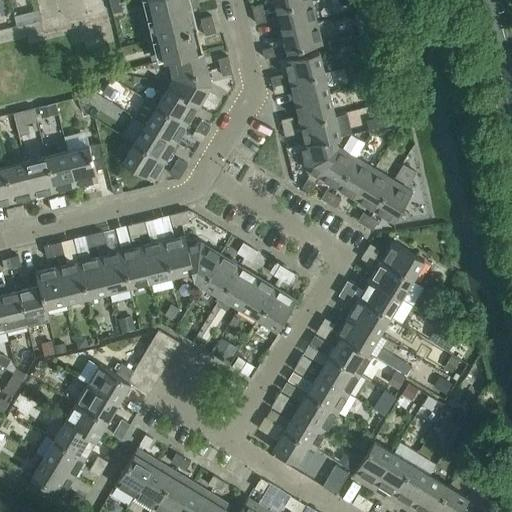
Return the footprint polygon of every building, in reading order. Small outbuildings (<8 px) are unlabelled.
[(149,0),(164,60),(168,59),(173,79),(168,87),(199,105),(211,85),(197,27),(192,29),(187,9),(199,6),(197,0),(149,0)] [(311,0),(274,0),(277,9),(312,1),(311,0)] [(312,1),(277,9),(282,30),(317,22),(312,1)] [(121,2),(111,5),(113,13),(123,11),(121,2)] [(262,4),(252,7),(254,15),(264,12),(262,4)] [(39,10),(14,16),(17,26),(42,20),(39,10)] [(264,12),(254,15),(256,23),(266,21),(264,12)] [(212,16),(201,19),(203,27),(214,24),(212,16)] [(317,22),(282,30),(287,52),(322,44),(317,22)] [(214,24),(203,27),(205,36),(216,33),(214,24)] [(262,50),(265,58),(275,56),(272,47),(262,50)] [(284,59),(290,82),(325,73),(319,51),(284,59)] [(228,56),(218,59),(220,67),(230,65),(228,56)] [(230,65),(220,67),(222,76),(232,73),(230,65)] [(325,73),(290,82),(295,103),(330,94),(325,73)] [(271,78),(273,86),(284,83),(282,75),(271,78)] [(284,83),(273,86),(275,94),(286,91),(284,83)] [(168,87),(157,105),(187,124),(199,105),(168,87)] [(330,94),(295,103),(300,124),(335,115),(330,94)] [(55,103),(39,107),(42,118),(58,114),(55,103)] [(157,105),(146,124),(176,142),(187,124),(157,105)] [(335,115),(294,125),(296,133),(296,134),(296,135),(302,133),(305,144),(305,145),(335,137),(336,138),(340,137),(335,115)] [(385,115),(368,119),(370,129),(388,125),(385,115)] [(281,120),(283,128),(294,125),(292,117),(281,120)] [(200,122),(196,129),(206,135),(210,128),(200,122)] [(146,124),(134,142),(165,161),(176,142),(146,124)] [(294,125),(283,128),(285,136),(296,134),(296,133),(294,125)] [(206,135),(196,129),(191,136),(201,142),(206,135)] [(305,145),(305,144),(300,145),(306,169),(319,177),(338,146),(336,138),(335,137),(305,145)] [(165,161),(134,142),(123,162),(153,180),(165,161)] [(101,143),(89,146),(95,170),(107,167),(101,143)] [(89,146),(67,151),(76,186),(98,180),(95,170),(89,146)] [(338,146),(319,177),(337,188),(356,157),(338,146)] [(67,151),(46,156),(55,191),(76,186),(67,151)] [(46,156),(25,161),(34,196),(55,191),(46,156)] [(356,157),(337,188),(356,199),(375,169),(356,157)] [(178,159),(173,166),(183,172),(188,165),(178,159)] [(25,161),(4,167),(13,201),(34,196),(25,161)] [(183,172),(173,166),(169,173),(179,179),(183,172)] [(4,167),(0,167),(0,204),(13,201),(4,167)] [(375,169),(356,199),(374,210),(393,180),(375,169)] [(310,192),(315,183),(308,179),(302,187),(310,192)] [(393,180),(374,210),(394,222),(413,192),(393,180)] [(326,190),(321,199),(328,203),(334,194),(326,190)] [(334,194),(328,203),(335,208),(341,199),(334,194)] [(64,195),(56,197),(59,208),(67,206),(64,195)] [(56,197),(48,199),(51,210),(59,208),(56,197)] [(23,205),(15,207),(18,218),(26,216),(23,205)] [(15,207),(6,209),(9,220),(18,218),(15,207)] [(186,211),(178,213),(181,224),(189,222),(186,211)] [(358,221),(365,226),(370,217),(363,212),(358,221)] [(178,213),(170,215),(173,226),(181,224),(178,213)] [(370,217),(365,226),(372,230),(378,221),(370,217)] [(144,221),(136,223),(139,234),(147,232),(144,221)] [(136,223),(128,225),(130,236),(139,234),(136,223)] [(102,231),(94,234),(97,245),(105,243),(102,231)] [(94,234),(86,236),(89,247),(97,245),(94,234)] [(185,235),(162,241),(171,275),(192,270),(186,245),(187,245),(185,235)] [(162,241),(142,246),(150,281),(171,275),(162,241)] [(200,241),(187,245),(186,245),(192,270),(194,279),(203,284),(221,254),(200,241)] [(393,241),(382,261),(412,279),(424,260),(393,241)] [(61,242),(52,244),(55,255),(63,253),(61,242)] [(243,242),(237,253),(246,258),(253,248),(243,242)] [(52,244),(44,246),(47,257),(55,255),(52,244)] [(370,244),(365,251),(375,257),(380,250),(370,244)] [(142,246),(121,251),(129,286),(150,281),(142,246)] [(253,248),(246,258),(256,264),(262,254),(253,248)] [(121,251),(100,256),(109,291),(129,286),(121,251)] [(375,257),(365,251),(361,258),(371,264),(375,257)] [(221,254),(203,284),(221,296),(239,265),(221,254)] [(19,256),(10,258),(13,268),(21,266),(19,256)] [(100,256),(79,262),(88,296),(109,291),(100,256)] [(13,268),(10,258),(2,260),(4,270),(13,268)] [(382,261),(370,279),(401,298),(412,279),(382,261)] [(79,262),(58,267),(67,301),(88,296),(79,262)] [(276,263),(270,273),(279,278),(285,268),(276,263)] [(239,265),(221,296),(240,307),(258,276),(239,265)] [(36,272),(39,286),(40,286),(45,307),(46,307),(67,301),(58,267),(36,272)] [(285,268),(279,278),(288,284),(295,274),(285,268)] [(258,276),(240,307),(258,318),(276,287),(258,276)] [(370,279),(359,298),(390,316),(401,298),(370,279)] [(347,281),(343,288),(353,294),(357,287),(347,281)] [(39,286),(18,291),(27,326),(50,321),(46,307),(45,307),(40,286),(39,286)] [(276,287),(258,318),(277,330),(296,299),(276,287)] [(353,294),(343,288),(339,295),(349,301),(353,294)] [(18,291),(0,295),(0,305),(6,331),(27,326),(18,291)] [(359,298),(348,316),(379,335),(390,316),(359,298)] [(336,336),(340,338),(341,337),(367,353),(368,353),(379,335),(348,316),(336,336)] [(132,317),(118,320),(122,334),(136,331),(132,317)] [(325,318),(320,325),(330,331),(335,324),(325,318)] [(330,331),(320,325),(316,333),(326,339),(330,331)] [(158,329),(152,340),(173,353),(180,342),(158,329)] [(444,329),(436,343),(448,350),(457,337),(444,329)] [(86,337),(76,339),(78,348),(88,347),(86,337)] [(341,337),(340,338),(329,356),(360,375),(372,355),(368,353),(367,353),(341,337)] [(152,340),(146,350),(167,363),(173,353),(152,340)] [(52,342),(42,345),(44,356),(55,354),(52,342)] [(65,344),(55,346),(57,353),(66,351),(65,344)] [(381,349),(376,358),(407,377),(412,368),(392,356),(381,349)] [(146,350),(140,360),(161,373),(167,363),(146,350)] [(0,355),(0,365),(6,368),(10,361),(0,355)] [(302,355),(298,362),(307,368),(311,360),(302,355)] [(329,356),(318,375),(349,393),(360,375),(329,356)] [(451,356),(444,368),(452,372),(459,360),(451,356)] [(239,357),(233,367),(249,377),(255,367),(239,357)] [(140,360),(133,371),(155,383),(161,373),(140,360)] [(307,368),(298,362),(294,370),(302,375),(307,368)] [(121,363),(115,374),(127,381),(133,371),(121,363)] [(100,364),(88,384),(118,402),(130,383),(127,381),(115,374),(100,364)] [(133,371),(127,381),(130,383),(148,394),(155,383),(133,371)] [(395,372),(389,382),(399,388),(405,378),(395,372)] [(318,375),(307,393),(338,412),(349,393),(318,375)] [(443,379),(437,389),(446,395),(452,384),(443,379)] [(88,384),(77,402),(107,421),(118,402),(88,384)] [(408,384),(402,394),(412,400),(418,390),(408,384)] [(280,392),(276,399),(284,405),(289,397),(280,392)] [(307,393),(296,412),(326,430),(338,412),(307,393)] [(428,396),(422,404),(431,409),(436,401),(428,396)] [(284,405),(276,399),(271,407),(280,412),(284,405)] [(77,402),(66,421),(96,439),(107,421),(77,402)] [(296,412),(285,430),(315,449),(326,430),(296,412)] [(121,419),(117,426),(126,432),(130,424),(121,419)] [(66,421),(55,439),(85,458),(96,439),(66,421)] [(117,426),(113,434),(121,439),(126,432),(117,426)] [(258,429),(253,436),(262,442),(267,434),(258,429)] [(315,449),(285,430),(273,450),(303,468),(315,449)] [(145,434),(140,443),(148,448),(153,439),(145,434)] [(55,439),(43,458),(74,476),(85,458),(55,439)] [(352,477),(371,488),(393,453),(374,441),(352,477)] [(115,484),(135,496),(157,460),(137,448),(115,484)] [(171,462),(178,466),(183,457),(176,453),(171,462)] [(393,453),(371,488),(390,499),(412,464),(393,453)] [(344,454),(339,462),(350,468),(355,461),(344,454)] [(98,455),(93,463),(104,469),(108,461),(98,455)] [(183,457),(178,466),(185,471),(191,462),(183,457)] [(74,476),(43,458),(32,477),(62,496),(74,476)] [(157,460),(135,496),(153,507),(175,471),(157,460)] [(104,469),(93,463),(89,470),(99,476),(104,469)] [(412,464),(390,499),(408,511),(430,475),(412,464)] [(348,473),(335,465),(322,486),(336,494),(348,473)] [(175,471),(153,507),(161,511),(175,511),(194,482),(175,471)] [(208,484),(215,488),(220,480),(213,475),(208,484)] [(430,475),(408,511),(410,511),(432,511),(449,486),(430,475)] [(261,478),(255,488),(262,492),(268,483),(261,478)] [(220,480),(215,488),(222,493),(228,484),(220,480)] [(194,482),(175,511),(200,511),(212,494),(194,482)] [(449,486),(432,511),(459,511),(468,498),(449,486)] [(76,511),(77,511),(85,499),(75,493),(67,506),(76,511)] [(212,494),(200,511),(227,511),(232,505),(212,494)] [(352,504),(359,508),(365,498),(358,494),(352,504)] [(285,506),(292,510),(298,501),(291,496),(285,506)] [(238,511),(265,511),(267,510),(247,498),(238,511)] [(365,498),(359,508),(365,511),(366,511),(372,503),(365,498)] [(298,501),(292,510),(294,511),(300,511),(305,505),(298,501)]
